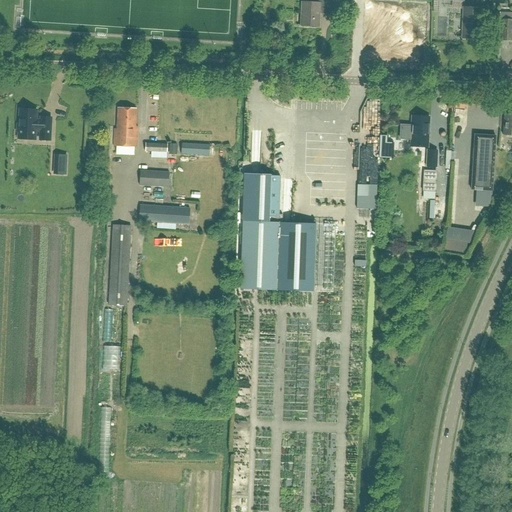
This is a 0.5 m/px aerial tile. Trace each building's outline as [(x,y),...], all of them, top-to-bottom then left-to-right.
[(309,0),(310,2),(302,2),(300,26),(318,27),(319,14),(328,15),(328,0),(309,0)] [(481,9),(463,8),(462,38),(479,38),(481,9)] [(511,40),(511,12),(499,12),(498,40),(511,40)] [(88,107),(90,121),(100,119),(98,106),(88,107)] [(117,108),(116,129),(114,129),(113,146),(136,147),(137,126),(135,126),(136,109),(117,108)] [(41,117),(40,121),(36,121),(36,110),(19,109),(19,124),(17,124),(16,132),(18,132),(18,139),(35,140),(35,131),(40,131),(39,140),(49,141),(51,118),(41,117)] [(511,135),(511,114),(504,114),(503,135),(511,135)] [(430,117),(412,116),(410,146),(428,147),(430,117)] [(495,136),(474,135),(471,190),(492,191),(495,136)] [(145,143),(144,151),(166,152),(167,144),(156,143),(156,144),(145,143)] [(181,143),(180,155),(209,156),(209,144),(181,143)] [(177,155),(177,144),(170,144),(169,154),(177,155)] [(437,151),(427,150),(427,167),(437,167),(437,151)] [(66,155),(54,155),(53,175),(65,176),(66,155)] [(168,187),(169,172),(140,171),(139,185),(168,187)] [(268,222),(269,216),(279,216),(280,176),(270,175),(270,174),(244,173),(242,221),(240,289),(276,290),(313,292),(315,224),(278,222),(268,222)] [(190,209),(139,205),(138,221),(188,225),(190,209)] [(126,306),(131,226),(113,225),(108,305),(126,306)] [(474,231),(447,227),(445,240),(472,244),(474,231)]
